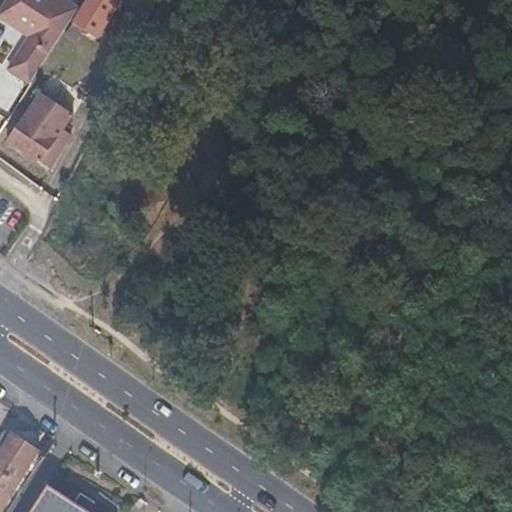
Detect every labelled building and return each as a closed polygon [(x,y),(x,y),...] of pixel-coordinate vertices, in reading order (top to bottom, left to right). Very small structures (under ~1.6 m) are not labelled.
[(7,70),(31,83),(82,2),(78,0),(6,0),(0,12),(0,15),(28,30),(7,70)] [(87,0),(73,22),(96,38),(119,0),(87,0)] [(8,142),(53,170),(69,144),(60,137),(73,114),(39,93),(8,142)] [(0,511),(3,511),(37,453),(11,435),(0,453),(0,511)] [(90,511),(50,486),(32,511),(90,511)]
